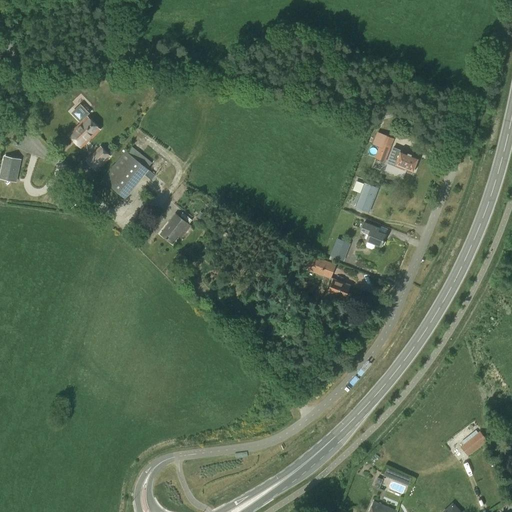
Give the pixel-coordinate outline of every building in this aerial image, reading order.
[(153,76),(148,82),(157,89),(161,83),(153,76)] [(380,120),(393,117),(390,107),(378,110),(380,120)] [(408,115),(402,132),(409,135),(416,117),(408,115)] [(81,147),(99,130),(88,118),(69,135),(81,147)] [(385,162),(394,139),(378,133),(373,144),(379,147),(375,158),(385,162)] [(110,157),(101,147),(95,152),(105,162),(110,157)] [(412,173),(419,157),(394,148),(387,163),(412,173)] [(123,198),(146,169),(125,152),(102,181),(123,198)] [(0,178),(16,182),(19,160),(4,157),(0,177),(0,178)] [(369,213),(378,188),(364,183),(354,207),(369,213)] [(71,208),(81,199),(68,186),(59,196),(71,208)] [(184,234),(190,227),(176,216),(160,235),(171,244),(181,232),(184,234)] [(382,246),(386,235),(378,232),(379,229),(364,223),(361,232),(368,235),(366,240),(367,241),(366,245),(367,247),(371,249),(373,248),(375,244),(382,246)] [(343,261),(350,244),(337,239),(329,259),(337,262),(338,259),(343,261)] [(333,279),(331,278),(333,272),(332,271),(335,264),(311,256),(306,269),(324,275),(323,278),(322,284),(321,289),(329,292),(328,293),(340,297),(341,296),(346,298),(351,286),(333,279)] [(468,455),(486,440),(480,432),(461,447),(468,455)] [(396,511),(397,511),(374,502),(369,511),(396,511)]
